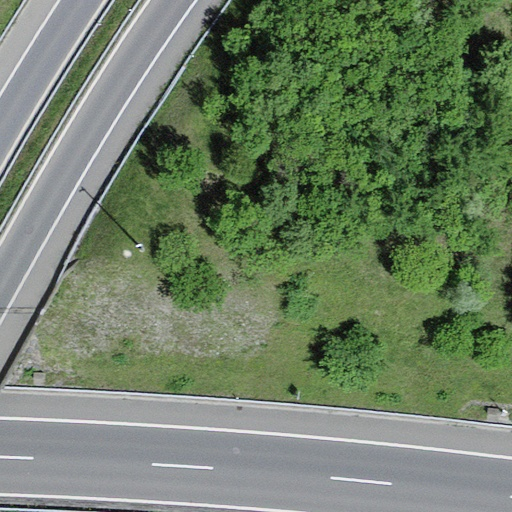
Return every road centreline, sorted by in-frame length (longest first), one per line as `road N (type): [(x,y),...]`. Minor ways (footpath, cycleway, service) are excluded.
road 1 (motorway): [(511,498),(0,458)]
road 2 (motorway): [(0,288),(179,0)]
road 3 (motorway): [(83,0),(0,137)]
